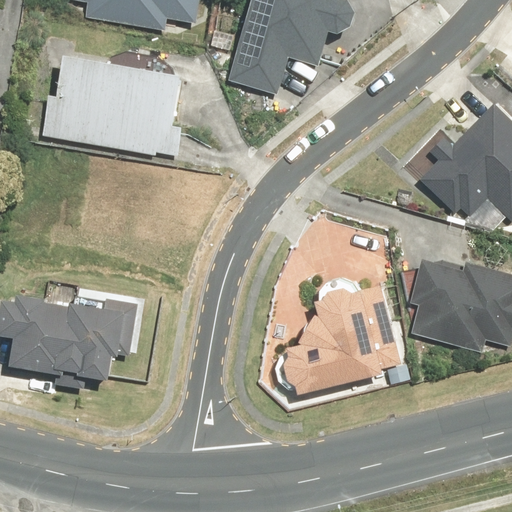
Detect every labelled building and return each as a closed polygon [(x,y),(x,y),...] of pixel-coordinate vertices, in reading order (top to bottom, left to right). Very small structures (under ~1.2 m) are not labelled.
[(90,0),(88,15),(170,28),(172,18),(203,23),(207,0),(90,0)] [(266,0),(247,70),(277,78),(286,45),(328,56),(336,28),(348,31),(359,25),(365,9),(358,0),(266,0)] [(69,52),(55,130),(184,154),(189,129),(179,127),(189,75),(69,52)] [(511,104),(502,95),(425,179),(468,218),(489,195),(511,215),(511,104)] [(468,265),(427,254),(415,300),(423,302),(415,332),(484,349),(487,338),(511,344),(511,269),(470,259),(468,265)] [(305,390),(405,366),(385,279),(322,294),(326,308),(305,341),(294,344),(305,390)] [(16,333),(11,366),(131,384),(144,300),(109,295),(108,304),(11,290),(5,331),(16,333)]
